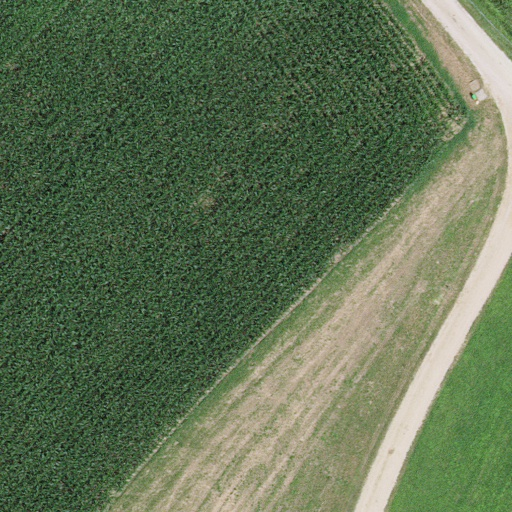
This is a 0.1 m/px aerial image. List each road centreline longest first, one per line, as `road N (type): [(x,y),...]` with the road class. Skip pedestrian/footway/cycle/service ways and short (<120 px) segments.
road 1 (track): [(361,511),(422,379),(511,216)]
road 2 (track): [(420,0),(511,95)]
